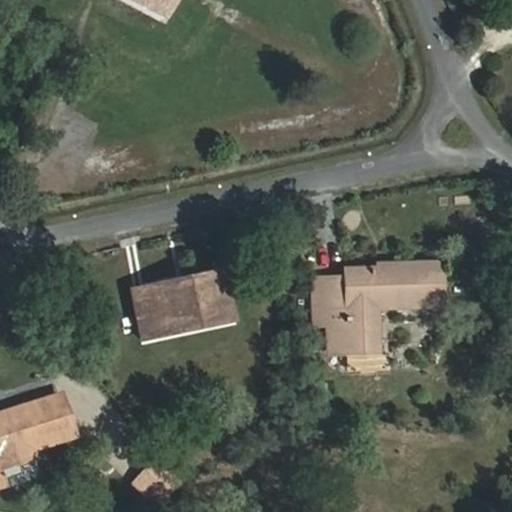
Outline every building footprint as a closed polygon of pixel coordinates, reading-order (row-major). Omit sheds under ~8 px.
[(130,0),(160,16),(168,0),(130,0)] [(440,305),(439,261),(375,264),(375,268),(341,269),(342,277),(322,278),(324,325),(326,353),(378,351),(376,308),(440,305)] [(192,312),(227,305),(220,270),(130,289),(140,341),(196,329),(192,312)] [(312,326),(324,325),(322,278),(309,279),(312,326)] [(230,322),(227,305),(192,312),(196,329),(230,322)] [(0,485),(1,485),(0,481),(0,461),(73,438),(60,393),(18,406),(18,409),(0,414),(0,485)] [(177,483),(151,460),(130,485),(156,507),(177,483)]
